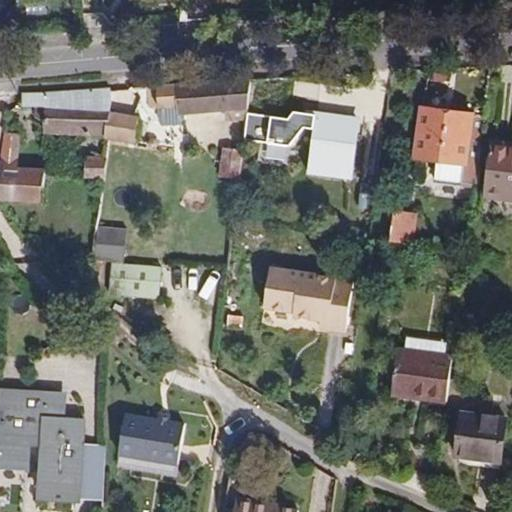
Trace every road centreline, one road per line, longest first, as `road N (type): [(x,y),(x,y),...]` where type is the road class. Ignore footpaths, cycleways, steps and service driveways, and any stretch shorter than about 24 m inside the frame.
road 1 (tertiary): [(0,66),(511,38)]
road 2 (residential): [(134,338),(305,448),(447,511)]
